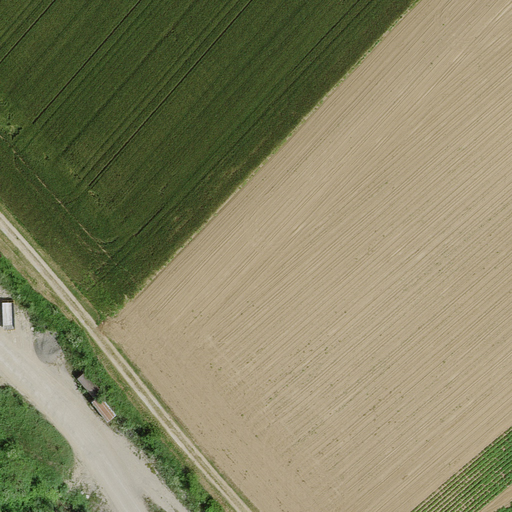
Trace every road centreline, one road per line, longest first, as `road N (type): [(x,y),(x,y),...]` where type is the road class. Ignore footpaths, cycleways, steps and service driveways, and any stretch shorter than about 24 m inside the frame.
road 1 (track): [(244,511),(0,219)]
road 2 (track): [(173,511),(0,354)]
